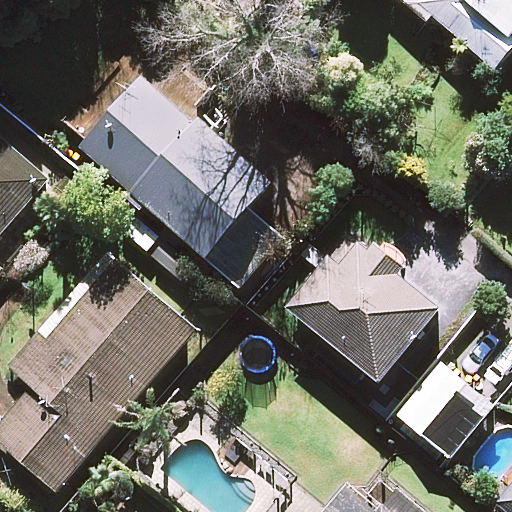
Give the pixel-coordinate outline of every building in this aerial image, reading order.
[(511,57),(511,0),(413,0),(502,71),(511,57)] [(213,96),(148,38),(66,131),(217,264),(282,190),(197,115),(213,96)] [(0,246),(52,187),(0,141),(0,246)] [(415,273),(361,229),(296,309),(373,372),(358,390),(377,406),(452,314),(409,279),(415,273)] [(202,336),(117,262),(20,373),(39,389),(0,433),(0,438),(64,494),(202,336)] [(472,392),(433,442),(458,461),(497,412),(472,392)] [(422,511),(372,469),(335,511),(422,511)] [(511,511),(511,495),(503,506),(509,511),(511,511)]
